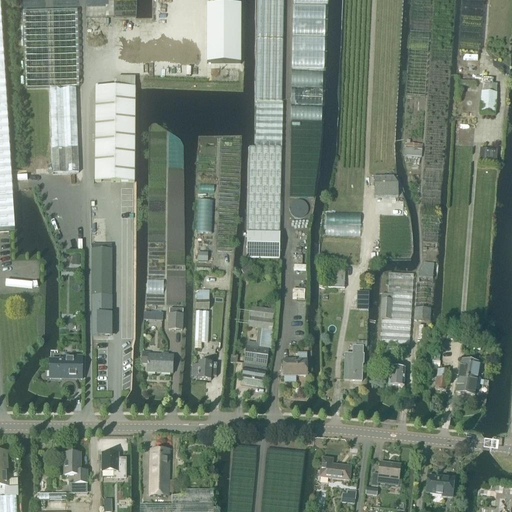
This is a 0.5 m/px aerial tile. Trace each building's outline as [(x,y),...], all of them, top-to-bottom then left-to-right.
[(283,0),(258,0),(254,149),(248,150),(247,207),(247,234),(279,235),(283,0)] [(0,199),(13,198),(0,2),(0,199)] [(207,6),(207,65),(241,65),(241,7),(208,6),(207,6)] [(293,6),(292,37),(325,38),(326,7),(293,6)] [(50,89),(53,175),(79,174),(76,90),(61,90),(61,89),(80,88),(77,12),(25,13),(27,89),(50,89)] [(292,38),(292,69),(324,69),(325,39),(292,38)] [(480,115),(495,116),(497,85),(482,84),(480,115)] [(95,184),(135,185),(136,90),(96,90),(95,184)] [(405,158),(407,158),(422,159),(423,145),(410,145),(410,141),(407,141),(407,145),(404,145),(403,149),(405,149),(405,158)] [(480,150),(479,162),(496,163),(497,151),(480,150)] [(374,178),(375,195),(375,198),(398,198),(398,186),(394,178),(374,178)] [(0,232),(15,231),(13,198),(0,199),(0,232)] [(246,260),(278,261),(279,235),(247,234),(246,260)] [(112,251),(92,251),(91,316),(92,316),(92,338),(108,338),(112,338),(112,316),(111,316),(112,251)] [(198,253),(197,261),(206,261),(207,253),(198,253)] [(414,312),(413,322),(429,323),(430,312),(431,296),(431,284),(431,280),(433,265),(422,264),(419,271),(417,274),(417,279),(416,279),(415,284),(414,312)] [(249,268),(249,267),(248,268),(241,272),(246,278),(253,273),(249,268)] [(328,289),(344,290),(345,272),(329,271),(328,289)] [(381,321),(380,346),(408,347),(412,284),(412,276),(389,274),(388,294),(392,294),(392,296),(382,295),(381,321)] [(195,311),(208,311),(208,295),(196,295),(195,311)] [(251,308),(248,329),(258,330),(272,331),(275,311),(251,308)] [(169,311),(168,331),(182,332),(183,311),(169,311)] [(194,356),(207,356),(208,314),(195,314),(194,356)] [(242,371),(241,381),(263,384),(268,351),(245,348),(243,366),(253,367),(252,373),(242,371)] [(344,356),(344,382),(361,382),(362,366),(363,366),(363,357),(362,357),(362,349),(356,349),(352,348),(352,356),(344,356)] [(143,354),(142,365),(148,365),(147,373),(172,374),(173,358),(168,357),(168,355),(161,355),(161,357),(149,356),(149,354),(143,354)] [(297,362),(283,362),(283,378),(284,378),(284,384),(296,384),(296,378),(306,378),(306,362),(306,354),(297,354),(297,362)] [(50,361),(50,380),(50,379),(60,379),(60,380),(61,380),(61,378),(81,378),(81,381),(82,381),(82,358),(81,358),(65,358),(64,358),(64,362),(51,362),(51,361),(50,361)] [(460,361),(458,377),(467,378),(470,363),(460,361)] [(470,363),(467,378),(477,380),(479,365),(470,363)] [(191,379),(197,379),(197,381),(210,382),(211,372),(216,372),(216,366),(198,365),(198,368),(192,367),(191,379)] [(434,391),(445,393),(449,371),(438,369),(434,391)] [(389,370),(388,389),(403,390),(404,371),(389,370)] [(455,395),(464,396),(467,378),(458,377),(455,395)] [(467,378),(464,396),(473,398),(477,380),(467,378)] [(148,498),(168,499),(168,494),(177,494),(178,483),(168,482),(169,452),(150,451),(148,498)] [(0,487),(8,487),(7,453),(0,453),(0,487)] [(101,464),(101,472),(102,471),(102,473),(114,473),(114,480),(126,479),(126,460),(118,460),(118,455),(102,455),(102,464),(101,464)] [(87,473),(80,473),(80,456),(65,456),(65,477),(74,477),(74,486),(87,486),(87,473)] [(332,461),(321,460),(319,479),(349,483),(350,469),(331,467),(332,461)] [(379,465),(378,477),(372,476),(370,488),(377,489),(378,481),(397,483),(399,468),(379,465)] [(443,479),(443,480),(427,478),(426,495),(442,497),(442,498),(451,499),(453,480),(443,479)] [(139,511),(212,511),(213,492),(180,492),(180,498),(171,499),(171,506),(139,506),(139,511)] [(342,495),(341,504),(354,505),(356,493),(347,492),(347,495),(342,495)] [(0,511),(16,511),(16,498),(16,497),(0,497),(0,511)] [(104,511),(112,511),(112,501),(104,502),(104,511)]
